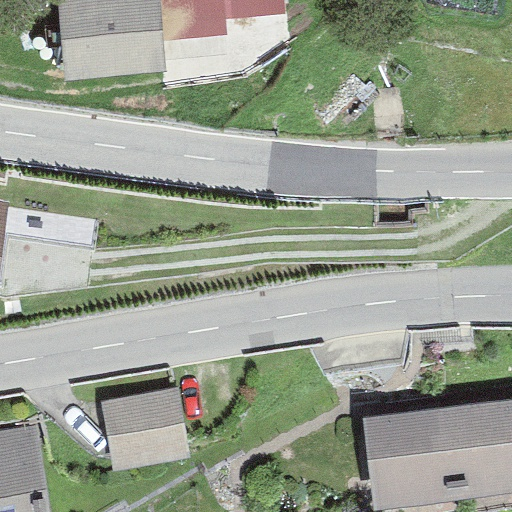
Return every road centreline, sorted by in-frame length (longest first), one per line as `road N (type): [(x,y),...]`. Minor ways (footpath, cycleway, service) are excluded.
road 1 (tertiary): [(511,298),(328,310),(0,364)]
road 2 (tertiary): [(0,130),(302,169),(511,170)]
